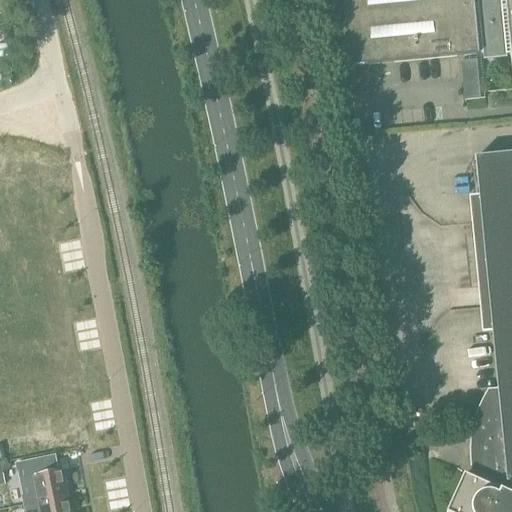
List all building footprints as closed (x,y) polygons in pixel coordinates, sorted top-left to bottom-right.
[(478,56),(472,0),(344,0),(352,68),(478,56)] [(511,0),(474,0),(480,60),(502,58),(496,0),(504,0),(511,80),(511,0)] [(499,409),(478,411),(476,417),(474,422),(472,427),(471,433),(470,439),(470,444),(469,450),(469,455),(469,461),(470,467),(470,472),(472,481),(464,477),(447,511),(511,511),(511,156),(474,160),(481,225),(491,224),(499,307),(489,308),(499,409)] [(38,462),(15,467),(23,508),(38,505),(67,499),(62,474),(58,474),(42,478),(38,462)] [(38,505),(23,508),(23,511),(69,511),(67,499),(38,505)]
